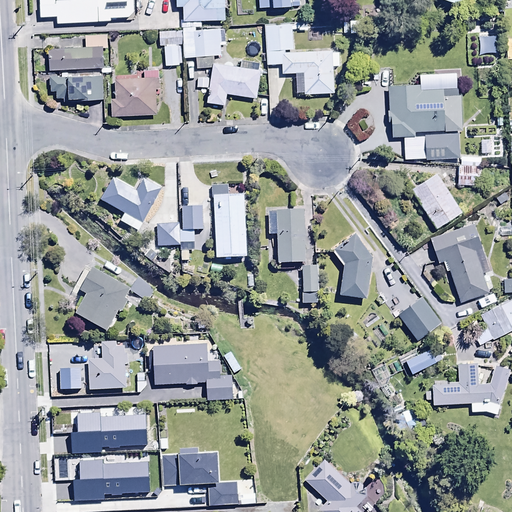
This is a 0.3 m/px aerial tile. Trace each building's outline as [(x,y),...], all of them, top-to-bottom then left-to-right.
[(57,19),(57,26),(110,24),(110,21),(128,21),(132,15),(131,0),(96,0),(97,2),(54,3),(54,0),(39,0),(40,20),(57,19)] [(175,0),(176,9),(181,9),(181,25),(183,25),(183,29),(203,29),(203,24),(225,23),(224,0),(175,0)] [(257,0),(258,11),(299,9),(299,0),(257,0)] [(292,25),(264,26),(265,68),(280,68),(280,76),(294,76),(295,97),(333,96),(332,69),(338,69),(338,56),(332,56),(332,53),(292,53),(292,25)] [(195,30),(182,30),(182,59),(194,59),(194,71),(209,71),(209,59),(219,59),(218,33),(195,33),(195,30)] [(180,33),(157,34),(158,50),(164,49),(165,69),(178,68),(177,47),(181,47),(180,33)] [(85,50),(49,51),(50,72),(102,71),(102,75),(109,75),(109,70),(103,70),(102,49),(106,49),(106,37),(85,37),(85,50)] [(239,70),(212,65),(205,106),(223,110),(226,96),(254,101),(260,66),(240,63),(239,70)] [(111,101),(112,119),(157,117),(156,95),(159,95),(159,73),(143,74),(143,80),(115,81),(115,101),(111,101)] [(102,78),(48,79),(49,94),(56,93),(56,101),(68,101),(68,102),(102,102),(102,78)] [(451,85),(388,88),(389,113),(386,113),(387,125),(389,125),(389,140),(403,139),(404,162),(458,159),(457,135),(460,134),(458,90),(451,91),(451,85)] [(480,161),(460,159),(457,188),(479,189),(480,161)] [(437,175),(411,191),(435,232),(461,216),(437,175)] [(138,233),(161,190),(143,181),(136,193),(112,180),(100,203),(124,216),(120,223),(138,233)] [(211,200),(213,200),(215,260),(245,259),(243,196),(228,196),(228,187),(211,188),(211,200)] [(203,210),(182,210),(182,234),(203,234),(203,210)] [(302,266),(303,214),(268,213),(267,237),(277,237),(277,266),(302,266)] [(179,226),(157,226),(157,248),(179,248),(179,226)] [(473,227),(429,241),(437,266),(446,263),(460,305),(488,296),(481,275),(488,273),(473,227)] [(330,254),(342,269),(337,299),(366,303),(371,259),(354,236),(330,254)] [(317,269),(301,269),(302,295),(300,295),(301,306),(318,305),(317,269)] [(129,292),(128,291),(93,270),(79,293),(85,297),(74,316),(107,334),(119,312),(123,314),(129,304),(124,301),(129,292)] [(128,291),(129,292),(147,302),(154,290),(135,279),(128,291)] [(511,282),(503,283),(503,294),(511,293),(511,282)] [(421,299),(396,317),(416,343),(440,325),(421,299)] [(511,300),(480,317),(487,331),(473,337),(477,347),(491,340),(492,343),(511,332),(511,300)] [(102,362),(88,362),(88,392),(125,392),(125,367),(128,367),(128,349),(116,349),(116,345),(102,345),(102,362)] [(153,350),(154,387),(206,387),(206,402),(231,402),(231,378),(220,378),(220,364),(208,364),(207,349),(153,350)] [(435,350),(405,364),(411,376),(441,362),(435,350)] [(391,381),(383,365),(370,372),(378,388),(391,381)] [(457,389),(431,389),(431,409),(470,408),(470,416),(485,416),(485,405),(489,405),(498,408),(509,372),(494,367),(488,386),(476,385),(476,367),(457,367),(457,389)] [(147,375),(137,375),(137,395),(147,395),(147,375)] [(405,404),(399,391),(388,396),(394,409),(405,404)] [(147,411),(118,412),(119,442),(148,441),(147,411)] [(131,448),(99,450),(99,460),(92,460),(93,482),(101,482),(101,496),(127,495),(125,466),(132,466),(131,448)] [(157,448),(137,449),(138,473),(158,472),(157,448)] [(180,457),(161,458),(162,489),(208,487),(209,508),(239,507),(238,484),(218,485),(217,456),(198,457),(197,450),(180,451),(180,457)] [(349,486),(324,463),(305,484),(326,504),(319,511),(357,511),(356,510),(366,499),(366,491),(359,485),(349,486)] [(240,497),(241,507),(255,506),(255,496),(240,497)]
